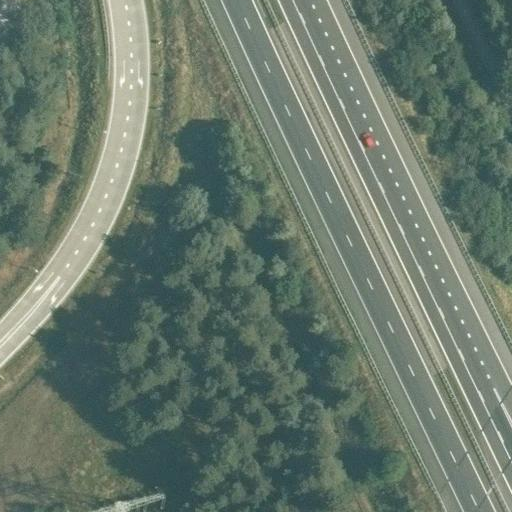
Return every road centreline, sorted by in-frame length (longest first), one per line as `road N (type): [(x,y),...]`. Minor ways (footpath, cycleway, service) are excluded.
road 1 (motorway): [(235,0),(479,511)]
road 2 (motorway): [(476,389),(293,0)]
road 3 (motorway): [(134,0),(139,88),(114,199),(65,283),(0,357)]
